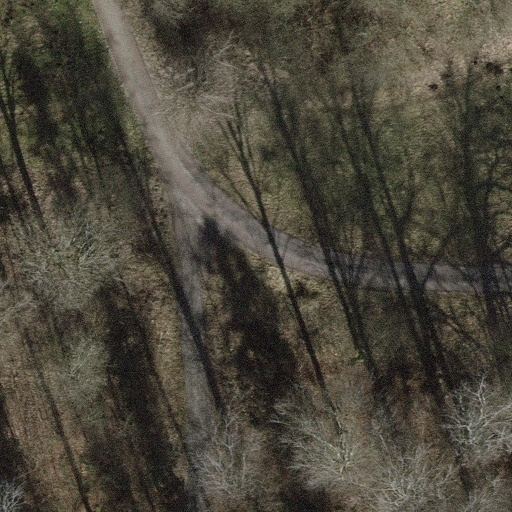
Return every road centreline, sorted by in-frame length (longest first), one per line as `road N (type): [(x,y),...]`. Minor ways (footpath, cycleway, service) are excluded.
road 1 (track): [(511,275),(297,248),(202,208)]
road 2 (track): [(202,208),(144,101),(105,0)]
